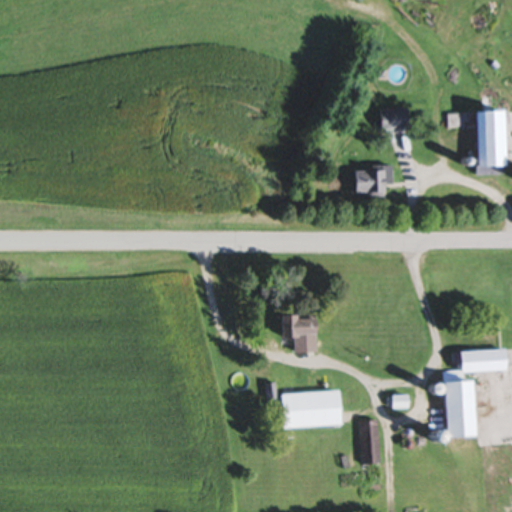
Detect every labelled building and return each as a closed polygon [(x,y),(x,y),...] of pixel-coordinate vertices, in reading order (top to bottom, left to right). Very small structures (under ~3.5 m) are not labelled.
[(373,111),(373,133),(411,133),(411,111),(373,111)] [(495,170),(493,114),(439,116),(440,132),(466,131),(467,170),(495,170)] [(345,197),(376,199),(377,187),(385,188),(386,172),(346,170),(345,197)] [(272,341),(286,341),(286,355),(306,355),(305,321),(272,322),(272,341)] [(497,353),(449,354),(450,375),(498,373),(497,353)] [(432,386),(434,441),(463,440),(461,385),(432,386)] [(333,427),(332,412),(336,411),(335,395),(272,399),(274,430),(333,427)] [(373,466),(373,423),(355,424),(355,466),(373,466)]
